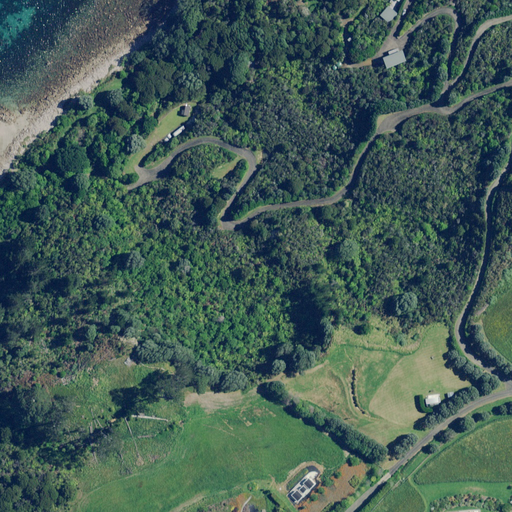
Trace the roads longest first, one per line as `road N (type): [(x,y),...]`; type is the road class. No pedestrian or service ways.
road 1 (track): [(511,386),(448,331),(495,227),(511,146)]
road 2 (track): [(511,83),(426,114),(492,17),(511,8)]
road 3 (unknown): [(511,389),(468,407),(349,511)]
